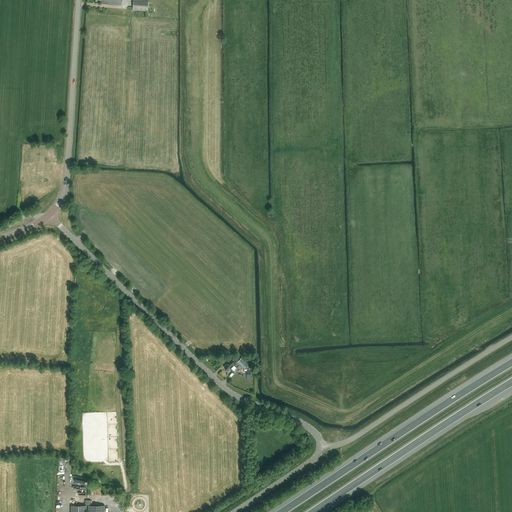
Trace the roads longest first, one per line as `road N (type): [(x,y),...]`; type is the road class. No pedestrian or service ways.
road 1 (unclassified): [(321,446),(304,423),(235,396),(48,216)]
road 2 (motorway): [(511,362),(281,511)]
road 3 (motorway): [(312,511),(511,382)]
road 4 (secondary): [(48,216),(67,169),(78,0)]
road 5 (unclassified): [(511,339),(352,440),(321,446)]
